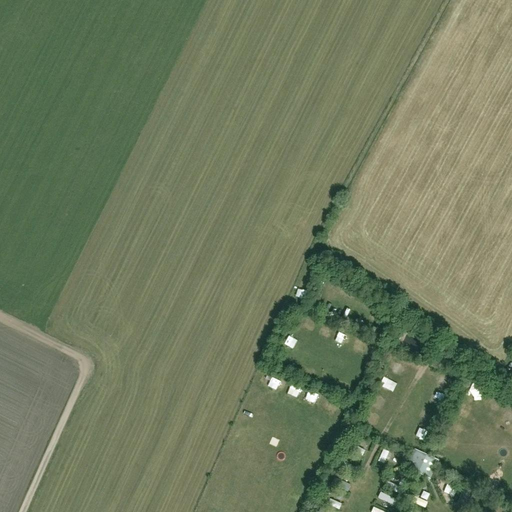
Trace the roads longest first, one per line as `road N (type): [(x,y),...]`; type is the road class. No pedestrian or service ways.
road 1 (unclassified): [(22,511),(85,370),(80,357)]
road 2 (track): [(462,350),(430,356),(365,472)]
road 3 (track): [(340,417),(386,321),(410,312)]
road 4 (track): [(410,312),(511,382)]
